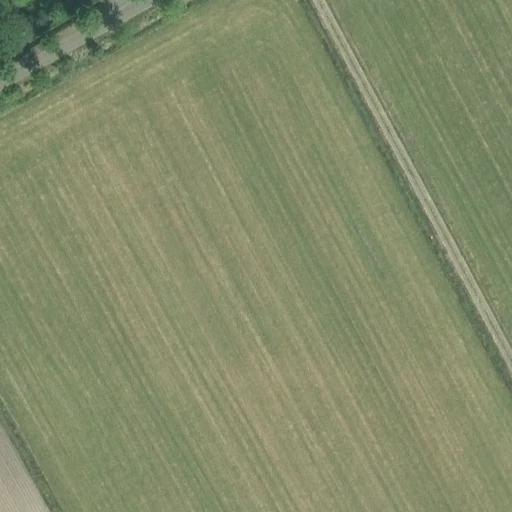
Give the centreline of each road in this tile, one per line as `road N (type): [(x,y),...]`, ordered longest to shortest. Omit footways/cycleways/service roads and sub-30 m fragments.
road 1 (unknown): [(316,0),(511,362)]
road 2 (unclassified): [(0,81),(144,0)]
